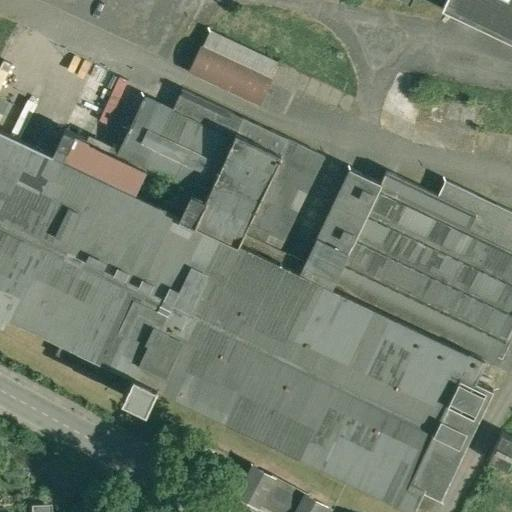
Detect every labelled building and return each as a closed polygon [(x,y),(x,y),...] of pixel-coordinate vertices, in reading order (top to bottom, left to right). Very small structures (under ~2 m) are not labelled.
[(511,0),(447,0),(443,8),(511,40),(511,0)] [(279,61),(212,29),(204,45),(204,44),(191,71),(260,103),(272,77),(272,76),(279,61)] [(326,155),(184,86),(174,107),(147,94),(118,154),(117,156),(146,170),(181,186),(174,201),(185,206),(182,213),(262,251),(271,231),(285,238),(326,155)] [(382,181),(333,284),(303,270),(262,251),(182,213),(136,191),(78,163),(89,140),(90,138),(66,127),(54,152),(0,126),(0,320),(4,322),(8,313),(87,352),(80,364),(115,381),(122,367),(134,374),(158,385),(397,499),(397,500),(414,508),(419,497),(436,506),(493,387),(476,378),(485,358),(509,369),(511,363),(511,249),(470,229),(478,212),(439,194),(387,169),(382,181)] [(146,170),(117,156),(118,154),(89,140),(78,163),(136,191),(146,170)] [(352,167),(303,270),(333,284),(382,181),(352,167)] [(511,210),(446,179),(439,194),(478,212),(470,229),(511,249),(511,210)] [(158,385),(134,374),(124,395),(147,407),(158,385)] [(275,475),(255,465),(240,493),(260,504),(261,502),(280,511),(331,511),(334,509),(307,494),(308,492),(275,474),(275,475)]
